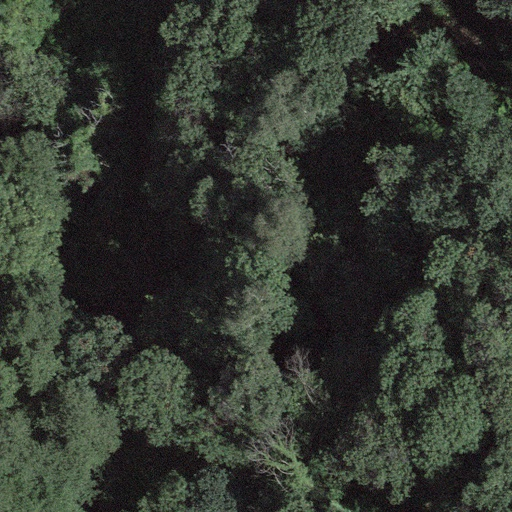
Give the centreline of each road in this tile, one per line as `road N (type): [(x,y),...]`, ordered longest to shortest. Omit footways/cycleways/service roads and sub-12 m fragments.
road 1 (track): [(136,334),(150,108),(214,0)]
road 2 (track): [(0,335),(136,334),(108,511)]
